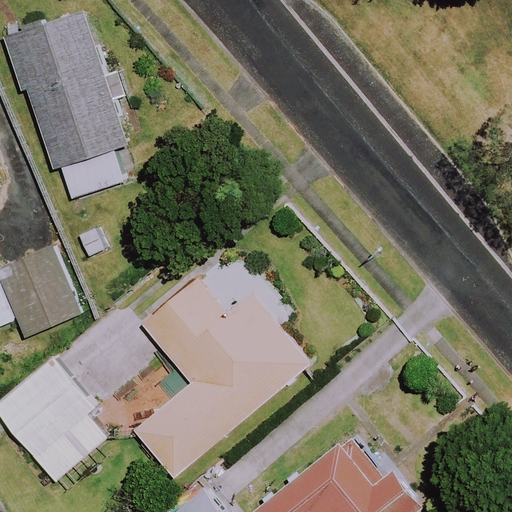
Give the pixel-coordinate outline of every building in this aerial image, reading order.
[(124,99),(137,94),(127,65),(114,70),(92,10),(14,38),(71,200),(129,180),(116,144),(137,136),(124,99)] [(87,311),(56,246),(0,272),(0,327),(21,318),(31,337),(87,311)] [(229,272),(217,257),(172,295),(157,277),(120,307),(0,405),(0,408),(60,481),(114,437),(122,447),(142,431),(180,475),(315,362),(281,322),(292,312),(252,265),(241,274),(235,267),(229,272)] [(379,466),(355,435),(257,511),(256,511),(422,511),(428,507),(390,458),(379,466)] [(227,511),(206,489),(181,511),(227,511)]
